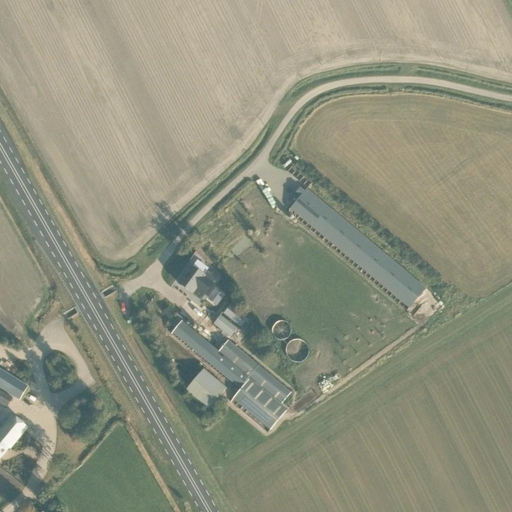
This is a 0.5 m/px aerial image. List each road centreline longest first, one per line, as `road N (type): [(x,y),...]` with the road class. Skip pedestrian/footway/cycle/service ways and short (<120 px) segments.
road 1 (unclassified): [(114,288),(145,280),(318,90),(349,81),(426,80),(511,98)]
road 2 (trunk): [(209,511),(0,146)]
road 3 (unclassified): [(7,511),(33,484),(48,450),(37,350),(58,319)]
